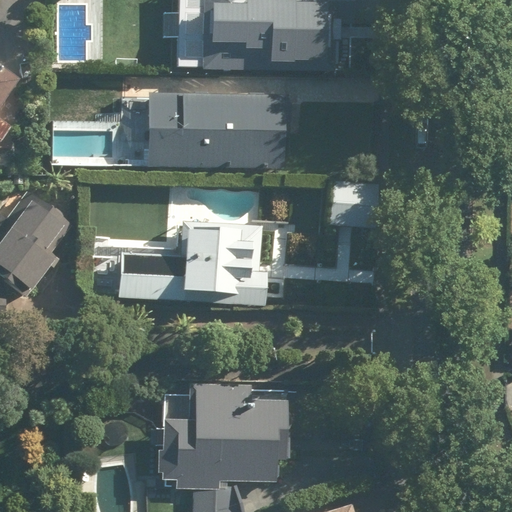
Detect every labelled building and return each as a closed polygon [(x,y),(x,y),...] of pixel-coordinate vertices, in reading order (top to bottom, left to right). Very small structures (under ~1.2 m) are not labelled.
[(289,0),(194,0),(193,74),(288,76),(289,0)] [(353,0),(299,0),(299,25),(353,26),(353,0)] [(0,142),(9,130),(0,122),(0,109),(19,82),(0,68),(0,142)] [(286,98),(141,96),(140,171),(285,174),(286,98)] [(55,134),(53,174),(119,177),(120,150),(87,148),(87,136),(55,134)] [(374,185),(325,184),(324,229),(373,230),(374,185)] [(0,282),(24,299),(49,264),(39,257),(62,224),(24,198),(8,221),(0,215),(0,282)] [(111,258),(109,304),(263,310),(264,272),(257,272),(258,229),(172,226),(171,261),(111,258)] [(181,397),(155,397),(154,483),(172,484),(172,493),(191,493),(190,511),(240,511),(233,486),(273,487),(273,460),(283,460),(284,404),(246,404),(246,387),(181,386),(181,397)]
